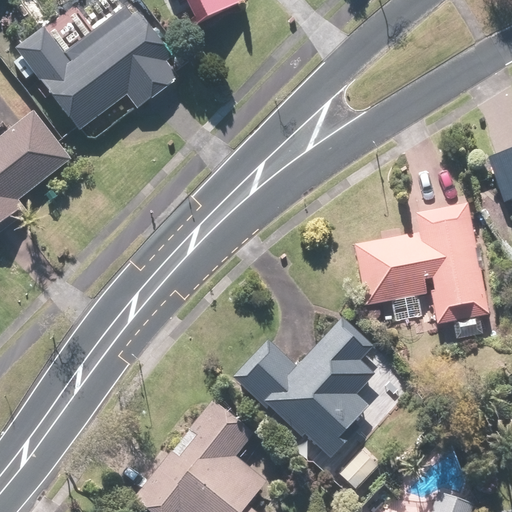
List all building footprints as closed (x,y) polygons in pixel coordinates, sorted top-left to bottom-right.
[(184,0),(196,25),(243,4),(241,0),(184,0)] [(41,32),(12,54),(74,137),(127,97),(137,111),(179,79),(165,61),(168,58),(137,17),(131,22),(121,9),(58,56),(41,32)] [(0,232),(27,210),(19,200),(68,160),(30,114),(0,138),(0,232)] [(511,152),(488,161),(511,225),(511,152)] [(416,235),(351,247),(363,306),(427,294),(434,326),(486,316),(464,207),(413,217),(416,235)] [(265,341),(231,379),(324,463),(346,439),(340,434),(365,406),(354,397),(372,377),(357,364),(370,349),(339,320),(295,368),(265,341)] [(254,438),(210,403),(129,502),(142,511),(252,511),(246,507),(266,482),(237,459),(254,438)] [(363,452),(337,477),(352,492),(377,467),(363,452)] [(467,511),(470,506),(437,495),(431,511),(467,511)]
